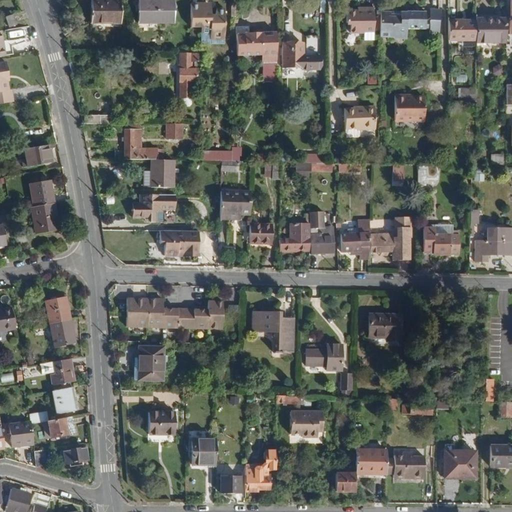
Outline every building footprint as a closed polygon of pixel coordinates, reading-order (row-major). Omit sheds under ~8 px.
[(139,0),(138,23),(172,24),(172,1),(139,0)] [(120,1),(91,1),(91,23),(120,24),(120,1)] [(224,34),(224,4),(215,4),(214,16),(210,15),(210,10),(204,9),(205,4),(190,4),(190,27),(201,26),(201,32),(213,32),(213,34),(224,34)] [(373,32),(373,8),(365,8),(365,11),(359,11),(345,11),(345,25),(350,25),(350,34),(363,34),(363,32),(373,32)] [(439,43),(439,10),(431,10),(431,22),(429,22),(429,30),(430,43),(439,43)] [(397,36),(406,36),(407,30),(424,30),(425,22),(425,12),(380,12),(379,38),(394,39),(397,36)] [(11,24),(7,13),(0,14),(0,17),(3,26),(11,24)] [(505,43),(505,19),(476,19),(476,21),(476,41),(476,43),(505,43)] [(476,41),(476,21),(448,21),(448,41),(476,41)] [(224,42),(224,34),(213,34),(213,32),(201,32),(200,43),(224,42)] [(276,63),(275,34),(261,34),(261,33),(244,33),(244,34),(236,34),(237,55),(261,55),(261,63),(276,63)] [(0,44),(0,54),(9,53),(7,44),(0,44)] [(317,70),(317,57),(302,57),(302,45),(282,45),(282,49),(283,49),(283,54),(282,67),(301,68),(301,70),(317,70)] [(196,83),(196,69),(192,69),(192,62),(197,62),(197,54),(180,54),(180,98),(191,99),(191,83),(196,83)] [(455,83),(465,84),(466,76),(456,75),(455,83)] [(476,102),(476,89),(460,89),(460,97),(449,97),(449,102),(464,102),(476,102)] [(412,95),(394,96),(395,122),(424,121),(423,98),(412,98),(412,95)] [(191,104),(191,99),(180,98),(180,103),(183,107),(189,107),(191,104)] [(353,109),(344,110),(345,130),(356,129),(356,130),(375,130),(373,107),(353,108),(353,109)] [(115,124),(115,116),(85,116),(85,124),(115,124)] [(182,139),(182,124),(166,124),(166,139),(182,139)] [(156,160),(156,149),(140,148),(140,131),(125,131),(124,160),(151,160),(156,160)] [(46,161),(42,143),(18,147),(22,166),(46,161)] [(490,154),(490,164),(502,165),(503,155),(490,154)] [(173,188),(173,161),(156,160),(151,160),(151,188),(173,188)] [(242,173),(242,162),(232,161),(227,161),(220,161),(220,172),(242,173)] [(280,181),(280,162),(278,162),(276,162),(265,162),(264,180),(280,181)] [(311,174),(311,163),(296,163),(296,174),(299,175),(298,180),(309,181),(309,174),(311,174)] [(360,173),(360,165),(341,165),(341,173),(360,173)] [(404,166),(393,165),(392,181),(403,182),(404,166)] [(437,180),(437,165),(418,165),(418,186),(425,186),(426,180),(437,180)] [(48,202),(44,179),(24,182),(28,205),(48,202)] [(250,215),(250,192),(220,191),(220,196),(219,215),(239,215),(250,215)] [(175,210),(175,195),(140,195),(139,203),(132,203),(132,218),(144,218),(144,223),(162,223),(162,210),(175,210)] [(53,228),(48,202),(28,205),(25,206),(30,232),(53,228)] [(409,262),(409,238),(410,238),(410,218),(397,218),(395,220),(395,227),(397,229),(400,229),(400,238),(393,238),(393,234),(370,235),(370,252),(392,252),(392,262),(409,262)] [(370,235),(370,220),(357,221),(357,229),(357,235),(347,235),(341,235),(342,253),(349,253),(359,252),(359,255),(359,260),(369,260),(370,235)] [(271,244),(272,225),(250,224),(249,244),(271,244)] [(309,251),(308,225),(288,225),(289,240),(280,241),(280,252),(309,251)] [(459,255),(458,238),(452,238),(452,226),(435,225),(434,228),(423,228),(423,253),(432,254),(432,255),(459,255)] [(311,235),(311,255),(333,254),(332,228),(319,229),(319,234),(311,235)] [(511,256),(511,230),(489,230),(488,242),(476,242),(476,262),(489,262),(489,256),(496,256),(496,254),(504,254),(504,256),(511,256)] [(197,254),(197,232),(160,231),(160,242),(165,242),(164,256),(179,257),(179,253),(197,254)] [(64,320),(59,297),(38,301),(42,324),(64,320)] [(178,322),(178,310),(164,310),(164,301),(128,300),(127,327),(184,329),(184,322),(178,322)] [(223,330),(223,303),(208,302),(208,311),(194,311),(194,322),(187,322),(187,329),(223,330)] [(0,330),(9,329),(6,308),(0,309),(0,330)] [(194,322),(194,311),(178,310),(178,322),(184,322),(187,322),(194,322)] [(253,313),(253,331),(275,332),(275,352),(292,353),(293,320),(280,320),(280,314),(253,313)] [(369,315),(368,338),(386,339),(386,342),(400,342),(401,316),(369,315)] [(69,344),(64,320),(42,324),(48,348),(69,344)] [(307,350),(307,366),(327,367),(326,371),(340,372),(341,346),(327,345),(327,351),(307,350)] [(139,347),(138,381),(163,382),(164,362),(166,362),(167,356),(164,356),(164,348),(139,347)] [(33,365),(31,354),(25,355),(27,366),(33,365)] [(71,382),(68,367),(72,367),(70,358),(40,364),(41,374),(49,373),(54,372),(56,385),(71,382)] [(32,378),(30,367),(22,367),(23,380),(32,378)] [(1,374),(2,385),(10,384),(8,373),(1,374)] [(352,391),(353,375),(341,374),(340,391),(342,391),(352,391)] [(493,402),(493,381),(486,380),(485,402),(493,402)] [(66,403),(63,388),(46,392),(50,415),(71,410),(70,402),(66,403)] [(297,405),(298,397),(276,396),(276,405),(297,405)] [(305,406),(305,401),(303,401),(304,397),(299,397),(298,397),(297,405),(305,406)] [(397,411),(398,399),(387,399),(387,411),(397,411)] [(448,410),(448,401),(437,400),(437,410),(448,410)] [(511,418),(511,406),(511,402),(499,402),(499,418),(511,418)] [(410,415),(411,405),(403,405),(402,415),(410,415)] [(431,416),(431,406),(425,406),(411,405),(410,415),(431,416)] [(322,429),(322,413),(290,412),(290,436),(301,435),(301,438),(317,438),(317,433),(317,429),(322,429)] [(149,413),(149,434),(174,435),(175,413),(149,413)] [(72,425),(70,417),(63,418),(65,426),(72,425)] [(65,426),(63,418),(46,421),(50,438),(74,433),(72,425),(65,426)] [(33,445),(29,422),(14,423),(8,424),(11,448),(33,445)] [(216,466),(216,440),(192,439),(192,466),(216,466)] [(511,446),(490,447),(490,468),(511,468),(511,446)] [(87,461),(84,447),(61,451),(64,465),(70,464),(70,467),(79,466),(79,462),(87,461)] [(46,466),(44,449),(33,451),(36,467),(46,466)] [(386,476),(386,460),(386,451),(355,450),(355,474),(355,475),(386,476)] [(269,490),(270,476),(266,476),(266,472),(268,470),(275,470),(276,452),(266,452),(265,453),(264,459),(266,460),(266,464),(263,468),(255,468),(254,467),(246,467),(246,476),(247,476),(246,492),(257,492),(257,490),(269,490)] [(475,479),(475,452),(445,452),(444,475),(466,476),(466,479),(475,479)] [(422,479),(423,458),(412,457),(412,454),(397,454),(396,457),(394,457),(394,460),(393,476),(393,478),(422,479)] [(355,475),(355,474),(340,473),(335,473),(335,492),(355,492),(355,475)] [(221,478),(220,494),(240,494),(240,478),(221,478)] [(6,511),(26,511),(31,495),(26,494),(19,491),(11,489),(4,511),(6,511)]
